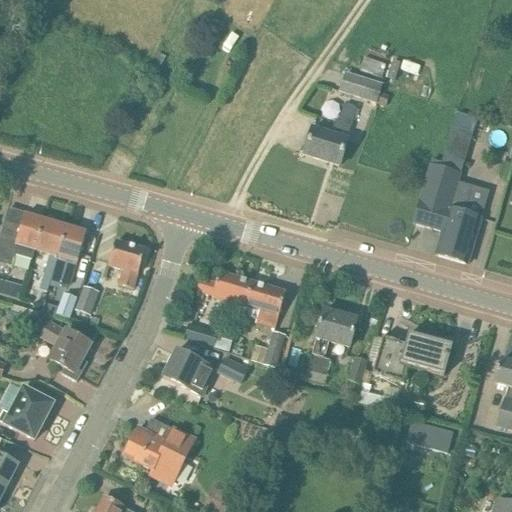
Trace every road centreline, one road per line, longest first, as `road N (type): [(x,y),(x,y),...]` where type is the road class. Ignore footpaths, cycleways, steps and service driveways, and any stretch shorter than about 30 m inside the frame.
road 1 (secondary): [(511,310),(190,219)]
road 2 (residential): [(51,511),(150,329),(190,219)]
road 3 (track): [(227,230),(266,150),(368,0)]
road 4 (secondary): [(190,219),(0,168)]
